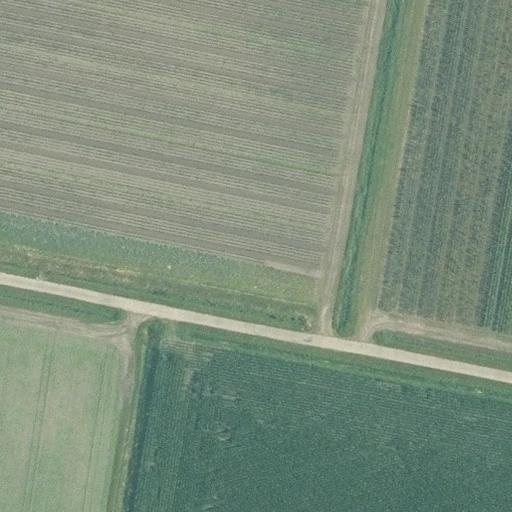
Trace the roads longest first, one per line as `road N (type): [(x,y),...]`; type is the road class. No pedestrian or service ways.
road 1 (track): [(0,283),(511,386)]
road 2 (track): [(410,0),(360,296),(360,357)]
